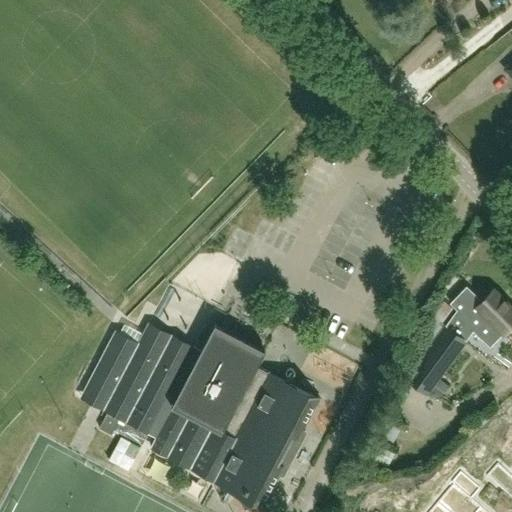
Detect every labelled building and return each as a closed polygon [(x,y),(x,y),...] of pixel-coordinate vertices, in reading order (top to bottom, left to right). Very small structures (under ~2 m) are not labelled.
[(436,339),(407,377),(427,392),(466,340),(465,340),(473,330),(482,338),(483,337),(490,344),(504,331),(511,323),(511,307),(493,289),(481,301),(467,286),(450,303),(457,310),(446,325),(436,339)] [(444,301),(432,318),(440,324),(441,322),(452,307),(444,301)] [(304,429),(319,400),(322,401),(322,400),(256,365),(264,350),(216,324),(212,332),(206,342),(199,356),(146,328),(138,344),(116,333),(117,331),(115,330),(80,398),(156,438),(151,447),(266,507),(267,506),(264,505),(279,476),(282,478),(282,477),(278,474),(302,429),(306,431),(307,430),(304,429)] [(202,327),(197,337),(206,342),(212,332),(202,327)] [(107,413),(102,422),(143,444),(147,435),(107,413)] [(400,428),(382,419),(375,433),(393,442),(400,428)] [(119,442),(116,447),(126,452),(132,440),(122,435),(119,442)] [(132,440),(126,452),(136,457),(142,445),(132,440)] [(372,441),(365,454),(388,466),(394,453),(372,441)] [(126,452),(120,463),(130,468),(136,457),(126,452)] [(511,475),(498,463),(487,476),(511,498),(511,475)] [(461,490),(445,509),(448,511),(487,511),(471,498),(480,488),(460,472),(452,482),(461,490)]
